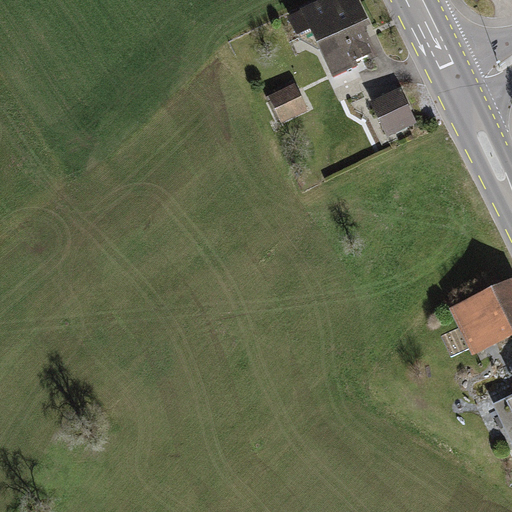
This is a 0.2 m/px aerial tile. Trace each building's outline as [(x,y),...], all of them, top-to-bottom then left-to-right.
[(366,25),(354,2),(331,12),(327,4),(292,21),(299,35),(300,35),(301,38),(314,32),(316,27),(334,66),(352,58),(354,62),(368,56),(356,30),(366,25)] [(304,108),(295,90),(272,101),(281,119),(304,108)] [(413,121),(400,95),(374,107),(387,133),(413,121)] [(511,334),(511,298),(507,287),(457,311),(476,352),(511,334)] [(511,399),(501,405),(511,426),(511,399)]
